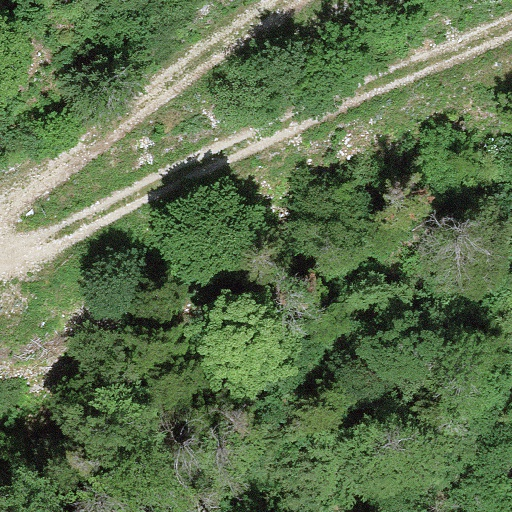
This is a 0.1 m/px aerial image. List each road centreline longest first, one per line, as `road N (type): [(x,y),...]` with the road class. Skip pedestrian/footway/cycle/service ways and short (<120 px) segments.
road 1 (track): [(0,245),(511,22)]
road 2 (track): [(0,202),(257,0)]
